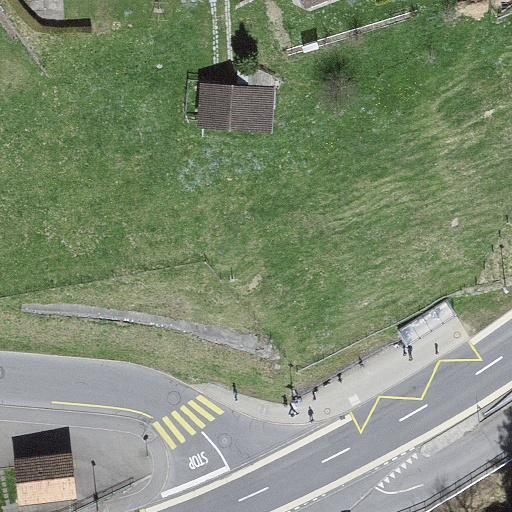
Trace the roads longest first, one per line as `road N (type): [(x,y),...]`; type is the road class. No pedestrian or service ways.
road 1 (tertiary): [(242,500),(379,432),(511,350)]
road 2 (residential): [(242,500),(210,438),(156,398),(0,376)]
